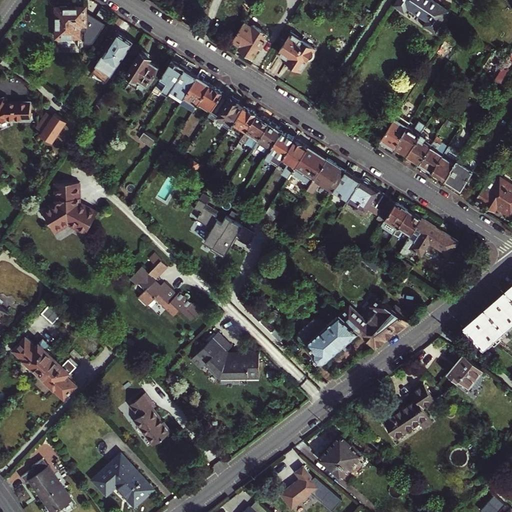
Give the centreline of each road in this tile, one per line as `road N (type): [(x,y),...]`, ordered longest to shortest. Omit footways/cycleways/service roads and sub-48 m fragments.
road 1 (residential): [(121,0),(511,244)]
road 2 (residential): [(181,511),(511,261)]
road 3 (unknown): [(0,482),(93,383)]
